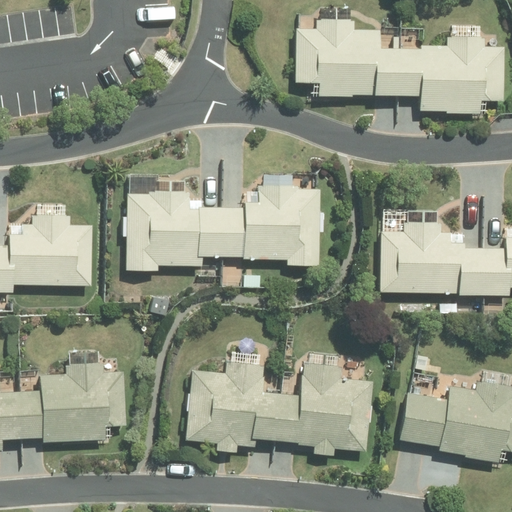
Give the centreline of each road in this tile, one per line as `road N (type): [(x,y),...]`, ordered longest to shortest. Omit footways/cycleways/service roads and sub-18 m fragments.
road 1 (residential): [(0,493),(135,486),(328,499),(391,511)]
road 2 (residential): [(187,92),(402,151),(511,145)]
road 3 (residential): [(187,92),(165,112),(100,141),(0,154)]
